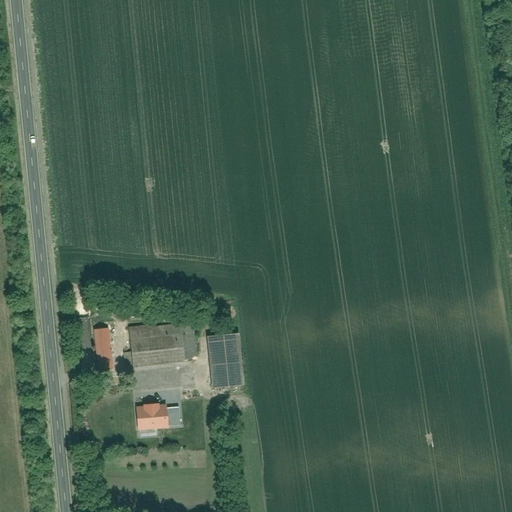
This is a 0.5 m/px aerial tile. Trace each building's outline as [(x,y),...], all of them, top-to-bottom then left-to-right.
[(134,327),(138,365),(187,360),(183,322),(134,327)] [(117,369),(112,329),(97,331),(102,371),(117,369)] [(243,331),(211,335),(218,384),(249,380),(243,331)] [(164,391),(130,396),(136,447),(170,442),(164,391)] [(278,511),(285,511),(284,478),(274,478),(276,511),(278,511)]
